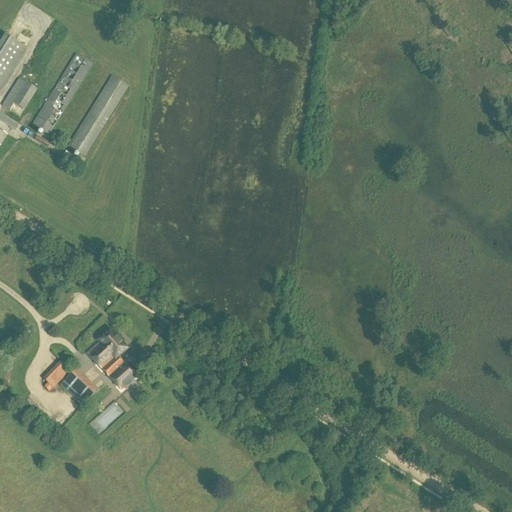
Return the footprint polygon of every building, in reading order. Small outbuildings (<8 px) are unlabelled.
[(29,44),(32,39),(23,32),(19,37),(29,44)] [(0,43),(0,87),(25,48),(5,35),(0,43)] [(33,126),(48,135),(92,65),(77,55),(33,126)] [(68,148),(84,157),(128,87),(112,77),(68,148)] [(1,107),(20,118),(37,91),(18,79),(1,107)] [(87,355),(121,391),(137,377),(125,363),(126,362),(119,356),(126,349),(110,331),(99,341),(101,343),(87,355)] [(57,388),(73,371),(62,360),(46,378),(57,388)] [(98,390),(75,369),(63,382),(85,403),(98,390)]
